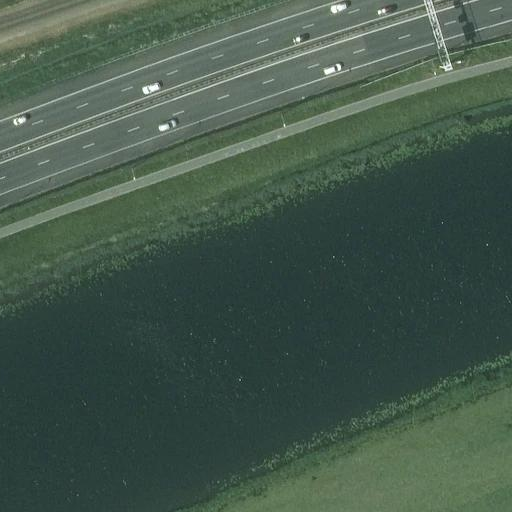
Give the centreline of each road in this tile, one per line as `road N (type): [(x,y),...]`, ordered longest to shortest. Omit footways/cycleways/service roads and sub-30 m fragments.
road 1 (motorway): [(0,177),(357,48),(511,3)]
road 2 (motorway): [(385,0),(0,134)]
